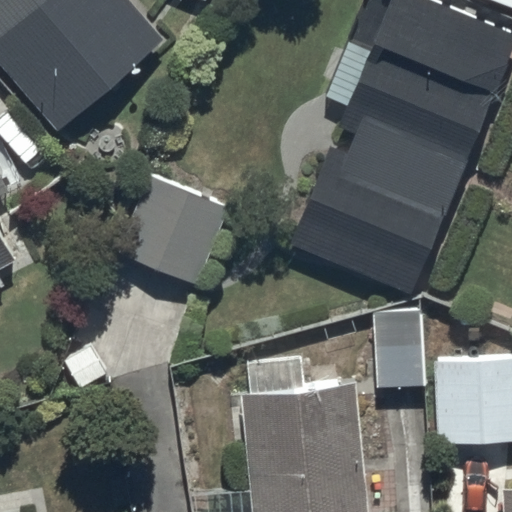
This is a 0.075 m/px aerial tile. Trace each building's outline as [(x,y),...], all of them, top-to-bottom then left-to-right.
[(163,35),(132,0),(34,0),(0,29),(0,61),(55,126),(163,35)] [(0,0),(0,29),(34,0),(0,0)] [(329,140),(289,238),(411,288),(511,44),(511,26),(447,0),(387,0),(337,121),(354,128),(346,147),(329,140)] [(196,280),(228,202),(148,169),(115,246),(196,280)] [(0,267),(13,260),(0,234),(0,267)] [(373,309),(377,382),(425,380),(421,306),(373,309)] [(511,353),(435,357),(439,438),(511,435),(511,353)] [(240,389),(252,511),(368,511),(355,377),(240,389)] [(504,511),(511,511),(511,481),(503,482),(504,511)]
